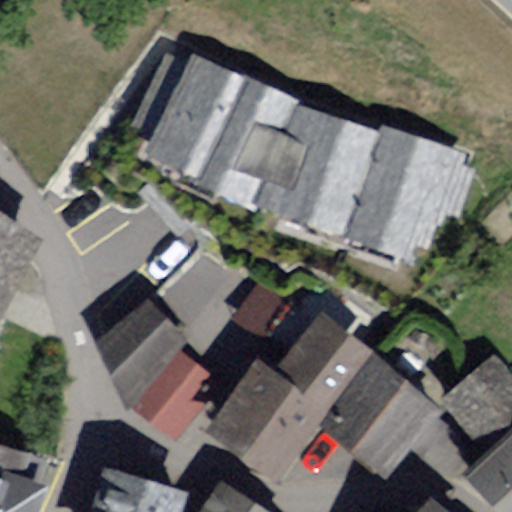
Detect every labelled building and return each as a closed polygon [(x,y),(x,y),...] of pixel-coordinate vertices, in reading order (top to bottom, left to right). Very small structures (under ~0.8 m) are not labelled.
[(171,32),(128,142),(417,252),(479,150),(171,32)] [(0,216),(0,323),(8,328),(52,244),(0,216)] [(88,330),(139,413),(185,355),(193,345),(138,291),(88,330)] [(329,316),(290,369),(336,408),(381,359),(329,316)] [(0,363),(8,337),(0,334),(0,363)] [(185,355),(139,413),(177,445),(222,386),(185,355)] [(264,363),(214,434),(282,483),(333,412),(264,363)] [(511,381),(500,366),(449,406),(486,453),(511,432),(511,381)] [(387,369),(332,431),(395,487),(450,425),(387,369)] [(0,511),(49,511),(65,467),(0,444),(0,511)] [(511,511),(511,453),(481,481),(509,511),(511,511)] [(191,511),(196,495),(111,470),(99,511),(191,511)] [(260,511),(233,493),(219,511),(260,511)]
